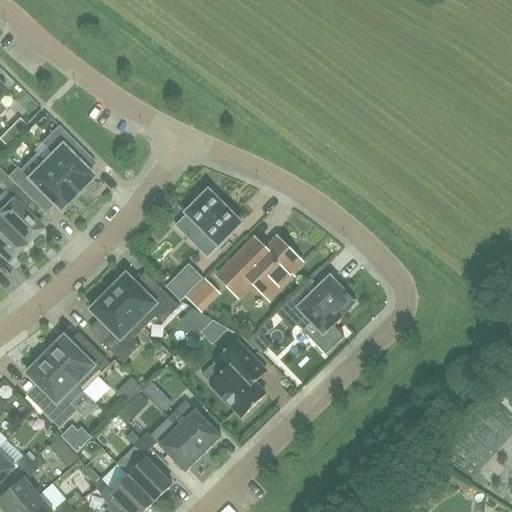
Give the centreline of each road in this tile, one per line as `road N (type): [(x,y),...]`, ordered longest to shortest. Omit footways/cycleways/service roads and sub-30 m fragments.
road 1 (residential): [(199,511),(388,334),(400,310),(398,285),(383,259),(277,179),(181,137)]
road 2 (residential): [(181,137),(156,181),(63,286),(0,335)]
road 3 (residential): [(181,137),(67,66),(0,7)]
